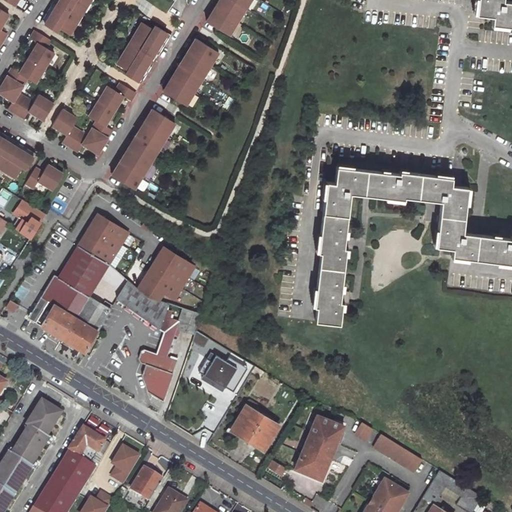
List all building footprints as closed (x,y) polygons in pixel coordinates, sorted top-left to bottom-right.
[(57,27),(68,34),(89,0),(68,0),(70,1),(65,9),(56,3),(52,1),(50,4),(54,7),(46,20),(42,18),(40,21),(55,31),(57,27)] [(68,0),(57,0),(56,3),(65,9),(70,1),(68,0)] [(218,0),(214,7),(236,21),(244,8),(231,0),(218,0)] [(475,0),(474,10),(490,12),(489,23),(511,25),(511,0),(475,0)] [(54,7),(50,4),(42,18),(46,20),(54,7)] [(206,20),(228,34),(236,21),(214,7),(206,20)] [(127,70),(125,73),(140,83),(142,79),(139,77),(147,64),(151,66),(153,62),(149,60),(140,54),(145,47),(154,52),(158,55),(160,51),(156,49),(164,35),(168,38),(170,34),(155,25),(153,28),(141,21),(116,63),(127,70)] [(28,57),(44,67),(53,52),(45,47),(50,39),(34,30),(29,38),(37,42),(28,57)] [(156,49),(160,51),(168,38),(164,35),(156,49)] [(187,50),(210,64),(218,51),(195,37),(187,50)] [(140,54),(149,60),(154,52),(145,47),(140,54)] [(179,64),(201,78),(210,64),(187,50),(179,64)] [(19,72),(11,67),(6,75),(13,79),(22,85),(26,77),(34,82),(44,67),(28,57),(19,72)] [(139,77),(142,79),(151,66),(147,64),(139,77)] [(171,77),(193,91),(201,78),(179,64),(171,77)] [(0,85),(0,92),(12,100),(7,107),(15,112),(20,105),(25,97),(17,92),(22,85),(13,79),(6,75),(0,85)] [(163,90),(185,104),(193,91),(171,77),(163,90)] [(113,109),(122,95),(130,100),(135,92),(119,82),(115,90),(107,85),(97,100),(110,107),(113,109)] [(28,110),(43,119),(52,104),(52,103),(37,94),(32,102),(25,97),(20,105),(15,112),(23,117),(28,110)] [(104,124),(113,109),(110,107),(97,100),(88,115),(96,120),(91,128),(93,128),(107,137),(112,129),(104,124)] [(144,121),(166,135),(174,122),(152,108),(144,121)] [(51,124),(67,134),(62,141),(70,146),(74,139),(79,130),(72,126),(76,118),(61,109),(51,124)] [(136,134),(158,148),(166,135),(144,121),(136,134)] [(82,143),(97,153),(107,137),(93,128),(91,128),(87,135),(79,130),(74,139),(70,146),(77,150),(82,143)] [(0,167),(15,177),(22,166),(26,168),(35,153),(31,150),(29,154),(16,146),(18,142),(14,140),(12,144),(7,153),(0,148),(0,146),(4,139),(7,135),(3,133),(1,137),(0,136),(0,167)] [(127,148),(150,162),(158,148),(136,134),(127,148)] [(0,148),(7,153),(12,144),(4,139),(0,146),(0,148)] [(29,154),(31,150),(18,142),(16,146),(29,154)] [(119,161),(142,175),(150,162),(127,148),(119,161)] [(111,174),(134,188),(142,175),(119,161),(111,174)] [(37,180),(52,189),(62,173),(47,164),(42,172),(34,167),(25,183),(33,187),(37,180)] [(402,172),(338,165),(336,182),(326,181),(318,252),(321,252),(313,307),(316,307),(314,323),(339,326),(341,310),(338,310),(339,301),(346,302),(348,291),(341,290),(345,255),(343,255),(344,247),(351,248),(352,237),(345,236),(351,192),(399,197),(399,194),(438,199),(433,245),(449,247),(448,256),(511,263),(511,238),(511,230),(500,228),(499,237),(460,232),(466,186),(458,185),(460,174),(450,172),(450,175),(402,169),(402,172)] [(21,199),(19,203),(27,208),(24,214),(29,217),(26,223),(35,229),(45,214),(21,199)] [(97,213),(58,278),(87,296),(94,285),(107,263),(127,232),(97,213)] [(166,246),(139,288),(145,293),(160,298),(164,291),(174,298),(195,265),(166,246)] [(62,339),(87,296),(58,278),(54,276),(28,318),(62,339)] [(128,279),(117,298),(160,328),(166,309),(169,302),(160,298),(145,293),(139,288),(128,279)] [(109,309),(87,296),(62,339),(83,352),(99,326),(109,309)] [(176,327),(193,333),(194,330),(200,313),(183,307),(178,321),(176,327)] [(166,309),(160,328),(163,331),(156,353),(166,357),(176,327),(178,321),(169,317),(170,311),(166,309)] [(193,337),(202,343),(206,337),(195,331),(193,337)] [(163,400),(176,360),(166,357),(156,353),(144,349),(141,351),(138,359),(139,362),(145,364),(142,375),(148,391),(163,400)] [(219,371),(209,365),(198,383),(220,396),(231,379),(219,371)] [(219,371),(231,379),(235,373),(222,366),(219,371)] [(250,371),(259,376),(262,371),(254,366),(250,371)] [(256,405),(248,400),(230,429),(247,439),(261,416),(253,411),(256,405)] [(0,511),(2,511),(32,465),(31,465),(49,437),(46,435),(61,413),(41,401),(27,423),(29,425),(11,452),(9,451),(0,466),(0,511)] [(344,426),(317,415),(295,469),(321,480),(344,426)] [(264,450),(278,426),(261,416),(247,439),(264,450)] [(372,428),(362,422),(355,434),(359,436),(358,436),(365,440),(372,428)] [(97,452),(105,439),(82,426),(68,450),(79,456),(86,445),(97,452)] [(375,449),(413,472),(421,459),(409,452),(380,434),(376,441),(379,443),(375,449)] [(110,443),(105,439),(97,452),(103,455),(110,443)] [(68,450),(33,506),(43,511),(68,511),(88,480),(96,466),(103,455),(97,452),(86,445),(79,456),(68,450)] [(141,456),(123,446),(112,464),(116,466),(129,474),(130,475),(141,456)] [(271,459),(267,467),(281,475),(285,468),(271,459)] [(129,474),(116,466),(111,475),(123,483),(129,474)] [(161,478),(143,468),(130,489),(149,500),(161,478)] [(446,511),(434,504),(440,495),(467,511),(470,511),(480,496),(439,470),(412,511),(446,511)] [(387,480),(383,477),(376,489),(380,492),(387,480)] [(394,511),(407,492),(387,480),(380,492),(376,489),(371,497),(368,502),(363,510),(366,511),(394,511)] [(120,501),(127,490),(121,486),(114,497),(120,501)] [(179,511),(187,500),(169,489),(155,511),(179,511)] [(106,506),(110,497),(99,492),(95,501),(106,506)] [(80,511),(104,511),(107,506),(86,498),(80,511)] [(312,502),(307,498),(303,504),(309,507),(312,502)]
